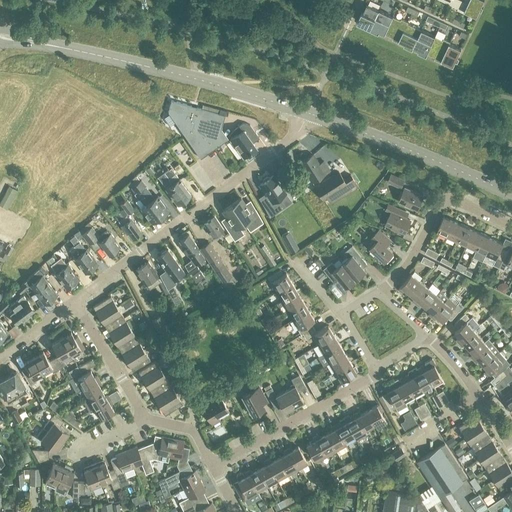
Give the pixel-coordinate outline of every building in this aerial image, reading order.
[(454,0),(452,5),(459,8),(458,10),(465,13),(466,11),(471,0),(454,0)] [(471,0),(466,11),(477,17),(480,10),(482,11),(484,6),(482,6),(485,0),(471,0)] [(359,22),(371,28),(379,11),(367,5),(364,12),(362,12),(358,22),(359,22)] [(394,17),(379,11),(371,28),(370,30),(379,34),(380,32),(385,35),(394,17)] [(400,41),(408,24),(409,22),(402,19),(401,21),(394,17),(385,35),(394,38),(393,40),(399,43),(400,41)] [(422,31),(408,24),(400,41),(405,44),(404,45),(413,50),(414,48),(422,31)] [(414,48),(419,50),(418,52),(427,56),(428,55),(436,37),(422,31),(414,48)] [(444,41),(436,37),(428,55),(436,58),(435,60),(441,63),(442,61),(450,44),(451,42),(444,39),(444,41)] [(462,49),(450,44),(442,61),(454,67),(457,61),(458,61),(460,57),(459,56),(462,49)] [(215,130),(220,114),(221,110),(203,106),(202,109),(172,101),(168,113),(200,159),(224,143),(215,130)] [(233,131),(237,135),(231,140),(244,158),(256,148),(253,144),(260,139),(250,125),(243,123),(233,131)] [(313,155),(300,164),(312,183),(330,171),(325,173),(313,155)] [(347,185),(344,180),(339,172),(315,188),(323,200),(326,198),(347,185)] [(169,179),(184,200),(191,195),(179,179),(179,180),(175,175),(169,179)] [(404,181),(391,175),(388,182),(401,188),(404,181)] [(260,185),(268,197),(262,202),(270,218),(283,208),(277,200),(286,194),(273,176),(270,178),(267,178),(264,180),(263,183),(260,185)] [(347,185),(326,198),(331,206),(359,188),(351,176),(344,180),(347,185)] [(184,200),(169,179),(163,184),(166,189),(178,205),(184,200)] [(141,181),(136,185),(140,191),(146,187),(141,181)] [(140,191),(136,185),(131,188),(135,194),(140,191)] [(23,195),(9,187),(0,203),(0,206),(13,213),(23,195)] [(405,188),(399,202),(417,210),(423,196),(405,188)] [(149,192),(144,195),(160,217),(168,210),(158,196),(154,199),(149,192)] [(152,223),(160,217),(144,195),(139,199),(145,206),(141,208),(152,223)] [(241,199),(232,205),(244,223),(250,219),(253,224),(256,223),(258,226),(263,222),(256,210),(255,210),(256,211),(251,214),(241,199)] [(129,220),(126,216),(134,210),(127,200),(121,205),(124,209),(115,216),(118,222),(121,226),(121,227),(126,234),(128,233),(132,239),(141,232),(131,219),(129,220)] [(389,205),(388,205),(386,204),(384,208),(386,209),(386,210),(391,213),(386,226),(405,234),(411,221),(397,215),(400,209),(389,205)] [(244,223),(232,205),(223,211),(233,226),(228,230),(226,227),(226,228),(235,241),(244,235),(239,227),(244,223)] [(215,217),(204,224),(213,237),(216,241),(223,236),(220,232),(223,230),(215,217)] [(436,233),(446,238),(454,221),(444,217),(436,233)] [(82,235),(92,227),(94,225),(91,221),(79,232),(82,235)] [(464,226),(454,221),(446,238),(456,242),(464,226)] [(456,242),(466,247),(474,230),(464,226),(456,242)] [(99,237),(92,227),(82,235),(89,245),(93,241),(98,238),(99,237)] [(376,243),(370,249),(385,262),(394,253),(384,244),(388,239),(380,230),(372,239),(376,243)] [(484,235),(474,230),(466,247),(476,251),(484,235)] [(107,231),(99,237),(98,238),(100,242),(99,243),(109,255),(119,248),(114,240),(115,239),(111,234),(109,235),(107,231)] [(189,235),(179,242),(184,248),(182,249),(188,256),(189,256),(194,263),(204,257),(198,249),(189,235)] [(476,251),(486,256),(494,239),(484,235),(476,251)] [(74,247),(91,269),(98,264),(87,249),(86,250),(85,248),(84,249),(82,246),(75,237),(70,240),(74,247)] [(504,244),(494,239),(486,256),(496,260),(494,266),(499,268),(507,250),(502,248),(504,244)] [(299,249),(295,241),(287,245),(291,253),(299,249)] [(232,277),(209,243),(201,249),(223,283),(232,277)] [(14,249),(8,246),(4,253),(9,256),(14,249)] [(349,259),(343,264),(356,279),(366,272),(357,261),(361,257),(353,246),(344,253),(349,259)] [(91,269),(74,247),(69,250),(72,254),(71,254),(74,257),(73,257),(74,259),(85,274),(91,269)] [(439,254),(434,251),(428,248),(425,254),(431,257),(436,260),(439,254)] [(185,273),(177,263),(168,250),(157,258),(166,271),(174,281),(185,273)] [(507,265),(511,267),(511,252),(507,250),(499,268),(504,271),(507,265)] [(421,262),(427,265),(432,268),(435,262),(429,259),(424,257),(421,262)] [(61,258),(56,262),(72,285),(79,280),(68,265),(67,265),(66,264),(65,264),(63,261),(63,262),(61,258)] [(315,262),(320,268),(324,264),(319,258),(315,262)] [(72,285),(56,262),(51,266),(53,269),(55,272),(54,273),(55,274),(55,275),(66,289),(72,285)] [(135,271),(145,285),(146,284),(149,289),(160,281),(157,277),(158,276),(148,262),(135,271)] [(356,279),(343,264),(337,268),(333,263),(324,270),(332,281),(337,277),(346,287),(356,279)] [(196,283),(204,277),(201,273),(195,265),(187,271),(196,283)] [(32,276),(36,281),(50,300),(57,295),(46,280),(45,281),(44,279),(43,280),(41,277),(43,275),(43,274),(39,270),(32,276)] [(270,283),(276,293),(292,284),(286,274),(283,275),(280,270),(268,278),(271,283),(270,283)] [(405,290),(410,294),(420,282),(412,274),(399,290),(403,293),(405,290)] [(32,276),(24,283),(28,287),(31,285),(36,281),(32,276)] [(44,305),(50,300),(36,281),(31,285),(33,288),(32,288),(33,290),(44,305)] [(429,288),(420,282),(410,294),(415,298),(412,301),(416,304),(429,288)] [(298,293),(292,284),(276,293),(282,303),(298,293)] [(499,291),(506,294),(508,289),(509,288),(508,286),(506,285),(504,284),(502,285),(499,286),(498,287),(499,290),(499,291)] [(427,308),(437,295),(429,288),(416,304),(419,307),(422,304),(427,308)] [(298,293),(282,303),(288,312),(304,303),(298,293)] [(441,299),(437,295),(427,308),(431,312),(429,315),(432,318),(448,299),(444,295),(441,299)] [(23,296),(15,303),(26,318),(35,311),(23,296)] [(93,307),(100,318),(117,307),(111,297),(93,307)] [(447,318),(451,321),(464,307),(459,303),(457,306),(448,299),(432,318),(436,321),(438,318),(443,322),(447,318)] [(1,306),(4,310),(10,305),(6,300),(1,306)] [(26,318),(15,303),(7,309),(10,313),(9,313),(18,324),(26,318)] [(309,312),(304,303),(288,312),(293,321),(309,312)] [(124,318),(117,307),(100,318),(106,329),(124,318)] [(314,320),(309,312),(293,321),(299,330),(298,330),(301,336),(303,334),(303,335),(314,328),(311,323),(314,320)] [(491,316),(497,324),(501,321),(494,313),(491,316)] [(470,319),(465,314),(455,324),(459,329),(455,333),(459,337),(456,340),(459,344),(474,330),(478,327),(471,319),(470,319)] [(168,329),(166,325),(162,316),(152,321),(158,334),(168,329)] [(106,329),(113,340),(131,329),(124,318),(106,329)] [(497,324),(504,331),(507,328),(501,321),(497,324)] [(0,339),(8,333),(0,322),(0,339)] [(314,328),(303,335),(306,340),(312,336),(318,345),(334,335),(328,326),(317,333),(314,328)] [(137,340),(131,329),(113,340),(120,351),(137,340)] [(482,339),(474,330),(459,344),(462,347),(465,344),(470,349),(482,339)] [(71,333),(62,338),(73,359),(82,354),(82,351),(81,350),(84,348),(78,336),(74,338),(71,333)] [(339,345),(334,335),(318,345),(324,354),(339,345)] [(65,363),(73,359),(62,338),(52,344),(59,356),(54,359),(60,369),(66,365),(65,363)] [(470,357),(473,360),(492,343),(487,338),(484,341),(482,339),(470,349),(474,354),(470,357)] [(137,340),(120,351),(126,361),(144,351),(137,340)] [(499,352),(492,343),(473,360),(476,363),(480,361),(484,365),(496,355),(499,352)] [(345,354),(339,345),(324,354),(329,364),(345,354)] [(126,361),(133,372),(151,361),(144,351),(126,361)] [(43,352),(34,358),(43,374),(51,370),(53,373),(60,369),(54,359),(49,362),(43,352)] [(351,364),(345,354),(329,364),(335,373),(351,364)] [(494,372),(497,376),(500,374),(503,371),(507,368),(496,355),(484,365),(488,370),(485,373),(488,377),(494,372)] [(35,379),(43,374),(34,358),(24,364),(30,373),(24,376),(30,386),(37,382),(35,379)] [(78,368),(81,373),(95,365),(92,360),(78,368)] [(426,365),(422,367),(432,385),(442,379),(431,360),(425,363),(426,365)] [(163,372),(156,362),(138,372),(145,383),(163,372)] [(356,373),(351,364),(335,373),(340,382),(356,373)] [(267,365),(260,369),(262,373),(270,369),(267,365)] [(412,371),(423,390),(432,385),(422,367),(418,369),(419,370),(418,370),(416,369),(412,371)] [(78,392),(83,389),(99,380),(97,376),(94,378),(91,371),(77,379),(75,376),(71,378),(75,386),(78,392)] [(404,378),(413,395),(423,390),(412,371),(408,373),(408,376),(408,375),(404,378)] [(16,372),(6,378),(18,398),(28,393),(24,387),(16,372)] [(152,394),(169,383),(163,372),(145,383),(152,394)] [(495,386),(504,378),(500,374),(497,376),(491,382),(495,386)] [(285,391),(294,407),(303,402),(298,391),(305,387),(299,375),(291,380),(295,386),(285,391)] [(18,398),(6,378),(0,381),(0,390),(4,398),(5,398),(8,404),(12,402),(14,405),(20,402),(18,398)] [(393,381),(404,401),(413,395),(404,378),(400,380),(398,378),(393,381)] [(83,389),(89,399),(102,391),(99,385),(101,384),(99,380),(83,389)] [(390,411),(395,408),(397,411),(407,406),(404,401),(393,381),(389,383),(389,386),(384,388),(387,393),(382,396),(390,411)] [(250,392),(242,397),(248,408),(246,409),(250,415),(252,414),(252,415),(265,408),(259,398),(264,395),(257,382),(247,387),(250,392)] [(176,394),(169,383),(152,394),(158,405),(176,394)] [(294,407),(285,391),(276,396),(270,385),(264,388),(266,392),(265,392),(272,405),(279,401),(284,412),(294,407)] [(213,402),(203,408),(212,425),(220,420),(217,416),(228,410),(223,402),(232,397),(226,387),(210,397),(213,402)] [(89,412),(95,409),(110,400),(108,396),(106,397),(102,391),(89,399),(83,402),(89,412)] [(443,391),(438,394),(444,405),(449,402),(443,391)] [(176,394),(158,405),(165,416),(183,405),(176,394)] [(438,408),(444,405),(438,394),(432,397),(438,408)] [(113,404),(110,400),(95,409),(101,419),(114,411),(110,405),(113,404)] [(425,403),(419,406),(426,417),(431,414),(425,403)] [(377,406),(366,412),(374,425),(384,419),(380,413),(383,411),(379,405),(377,406)] [(420,420),(426,417),(419,406),(414,409),(420,420)] [(10,415),(15,424),(22,420),(17,411),(10,415)] [(359,412),(355,415),(364,430),(374,425),(366,412),(360,415),(359,412)] [(53,423),(47,431),(62,442),(69,433),(60,427),(64,422),(54,415),(49,421),(53,423)] [(349,416),(344,419),(354,436),(356,441),(366,435),(364,430),(355,415),(351,417),(351,418),(350,418),(349,416)] [(459,427),(465,438),(483,427),(476,416),(459,427)] [(335,426),(346,446),(347,446),(344,442),(354,436),(344,419),(339,421),(340,424),(339,424),(335,426)] [(336,452),(346,446),(335,426),(331,428),(333,431),(326,434),(336,452)] [(483,427),(465,438),(472,449),(490,437),(483,427)] [(64,444),(62,443),(62,442),(47,431),(40,440),(56,451),(57,449),(59,451),(64,444)] [(326,457),(336,452),(326,434),(320,437),(319,435),(315,437),(326,457)] [(152,443),(144,447),(150,460),(152,459),(159,460),(160,455),(169,457),(173,439),(162,437),(161,443),(154,441),(153,444),(152,443)] [(316,463),(326,457),(315,437),(311,439),(313,442),(306,445),(316,463)] [(490,437),(472,449),(479,459),(497,448),(490,437)] [(173,439),(169,457),(178,459),(177,466),(179,471),(190,466),(187,461),(190,449),(183,447),(184,441),(173,439)] [(136,447),(126,451),(133,468),(142,465),(144,471),(153,468),(150,460),(144,447),(137,449),(136,447)] [(290,448),(286,450),(298,470),(308,465),(298,447),(292,450),(290,448)] [(440,448),(418,462),(440,496),(462,482),(440,448)] [(497,448),(479,459),(486,470),(504,458),(497,448)] [(392,454),(397,462),(405,456),(400,449),(392,454)] [(39,462),(49,463),(49,451),(32,450),(39,462)] [(288,476),(298,470),(286,450),(282,452),(284,455),(278,458),(288,476)] [(135,474),(133,468),(126,451),(116,455),(117,458),(110,460),(114,470),(121,487),(129,484),(128,480),(126,476),(128,477),(135,474)] [(278,481),(288,476),(278,458),(272,462),(271,459),(267,461),(278,481)] [(362,470),(367,480),(390,468),(385,458),(362,470)] [(504,458),(486,470),(493,480),(511,469),(504,458)] [(103,460),(94,464),(101,484),(110,480),(114,490),(121,487),(114,470),(109,473),(105,462),(104,463),(103,460)] [(268,487),(278,481),(267,461),(263,463),(264,466),(258,469),(268,487)] [(54,489),(54,488),(63,467),(53,463),(46,480),(44,484),(54,489)] [(91,488),(101,484),(94,464),(84,468),(85,470),(84,471),(91,488)] [(180,481),(184,489),(200,481),(195,471),(193,472),(190,466),(179,471),(170,476),(174,484),(180,481)] [(63,467),(54,488),(55,491),(64,495),(66,495),(68,490),(66,489),(74,472),(63,467)] [(29,468),(29,484),(40,484),(40,468),(29,468)] [(251,470),(247,472),(256,488),(255,488),(258,493),(268,487),(258,469),(252,473),(251,470)] [(511,471),(511,469),(493,480),(500,491),(511,483),(511,471)] [(472,471),(468,474),(470,478),(471,479),(476,476),(475,475),(472,471)] [(237,478),(238,481),(240,484),(235,487),(240,497),(255,488),(256,488),(247,472),(243,475),(240,474),(237,476),(237,478)] [(13,473),(14,485),(23,484),(22,473),(13,473)] [(4,485),(13,484),(12,476),(4,476),(4,485)] [(314,478),(320,488),(324,486),(318,476),(314,478)] [(200,481),(184,489),(188,498),(178,503),(182,510),(206,498),(203,492),(206,491),(200,481)] [(73,482),(73,495),(85,495),(85,483),(73,482)] [(428,511),(421,500),(411,499),(411,496),(409,496),(411,486),(387,482),(386,489),(382,511),(428,511)] [(477,482),(472,485),(477,491),(481,488),(477,482)] [(424,502),(425,501),(435,495),(430,487),(419,494),(424,502)] [(511,491),(503,497),(511,510),(511,491)] [(441,498),(449,511),(458,511),(461,510),(450,493),(441,498)] [(475,510),(485,503),(479,494),(469,501),(475,510)] [(490,495),(483,499),(488,506),(494,501),(490,495)] [(146,501),(143,496),(137,498),(139,504),(146,501)] [(216,511),(212,503),(210,504),(206,498),(182,510),(183,511),(216,511)] [(93,504),(93,507),(93,511),(112,511),(111,503),(93,504)]
